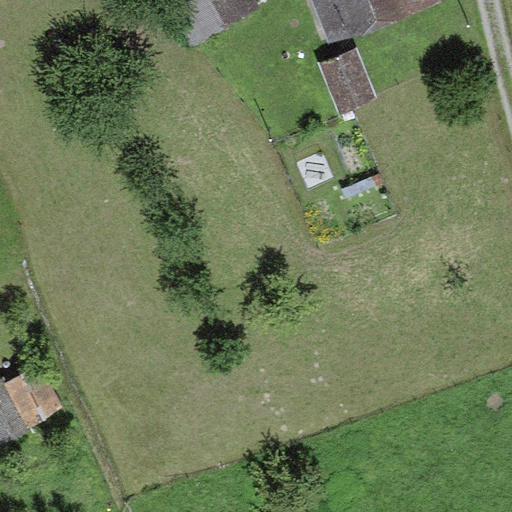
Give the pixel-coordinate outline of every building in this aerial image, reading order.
[(172,0),(195,39),(255,5),(251,0),(172,0)] [(327,0),(336,25),(402,0),(327,0)] [(352,49),(324,60),(342,107),(371,96),(352,49)] [(36,366),(10,381),(29,416),(55,401),(36,366)] [(29,425),(1,376),(0,376),(0,431),(4,439),(29,425)]
